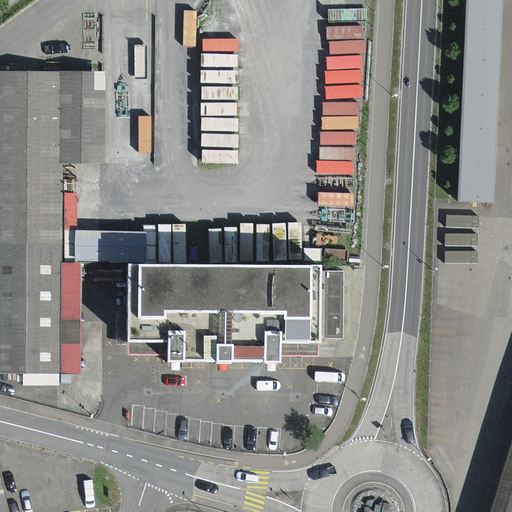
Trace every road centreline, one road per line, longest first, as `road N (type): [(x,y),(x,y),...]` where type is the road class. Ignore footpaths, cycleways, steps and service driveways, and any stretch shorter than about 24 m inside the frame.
road 1 (tertiary): [(422,0),(402,333)]
road 2 (primary): [(150,463),(0,421)]
road 3 (tertiary): [(402,333),(373,424),(346,468)]
road 4 (tertiary): [(411,478),(400,414),(402,333)]
road 5 (primary): [(332,479),(194,476)]
